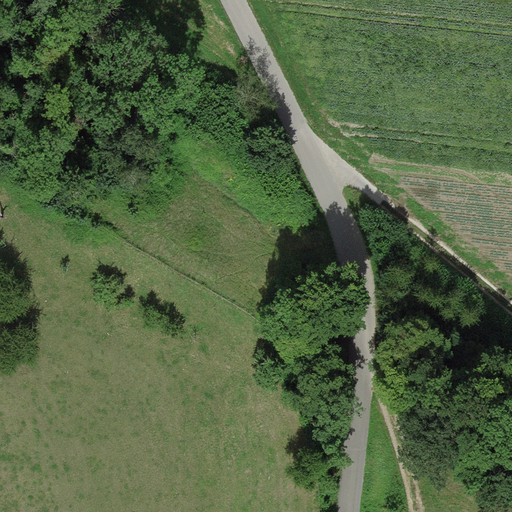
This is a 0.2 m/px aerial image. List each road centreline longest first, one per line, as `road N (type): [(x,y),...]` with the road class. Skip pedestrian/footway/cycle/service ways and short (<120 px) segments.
road 1 (unclassified): [(234,0),(338,222),(358,336),(350,511)]
road 2 (track): [(312,154),(511,314)]
road 3 (track): [(414,511),(379,401),(358,373)]
